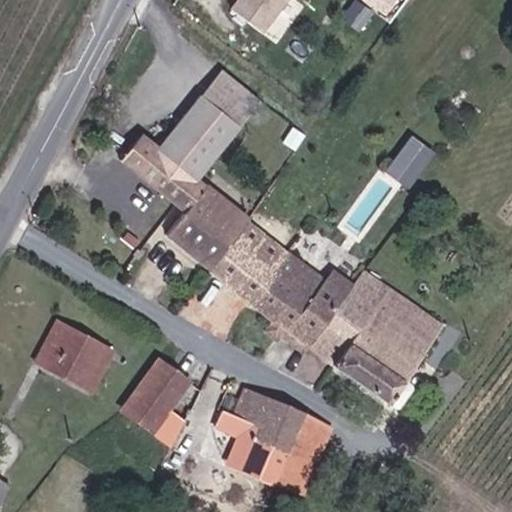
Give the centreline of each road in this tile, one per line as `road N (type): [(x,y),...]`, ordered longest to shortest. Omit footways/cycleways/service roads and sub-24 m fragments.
road 1 (residential): [(3,221),(314,408)]
road 2 (tertiary): [(3,221),(118,0)]
